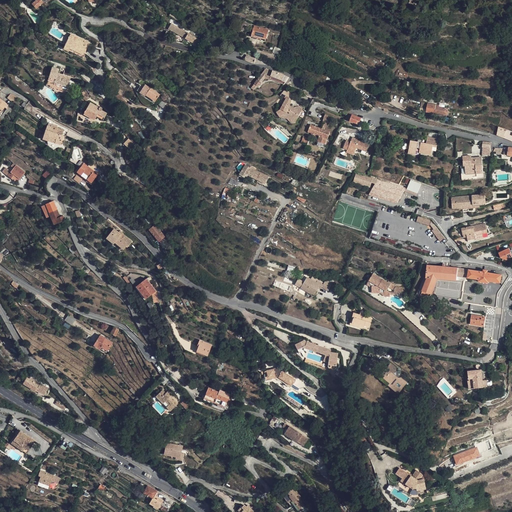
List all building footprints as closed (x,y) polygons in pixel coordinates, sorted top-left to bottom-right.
[(44,2),(41,0),(36,0),(32,4),(37,8),(44,2)] [(87,9),(83,1),(79,3),(76,7),(87,15),(90,12),(87,9)] [(188,33),(173,25),(170,31),(185,38),(188,33)] [(269,30),(266,29),(254,29),(252,37),(261,39),(262,37),(267,38),(269,30)] [(196,38),(188,33),(185,38),(193,43),(198,45),(201,40),(196,38)] [(90,43),(71,34),(64,49),(83,58),(90,43)] [(282,49),(275,46),(273,52),(280,54),(282,49)] [(251,57),(246,55),(245,60),(248,61),(255,64),(256,58),(251,57)] [(59,69),(52,67),(50,77),(52,77),(51,81),(57,83),(57,81),(69,84),(71,77),(74,78),(75,74),(70,73),(69,76),(64,74),(61,73),(58,73),(59,70),(59,69)] [(282,74),(266,68),(265,70),(258,80),(262,83),(266,78),(270,79),(271,76),(282,80),(286,82),(289,77),(282,74)] [(93,79),(85,74),(82,78),(90,83),(93,79)] [(282,80),(271,76),(270,79),(284,84),(286,82),(282,80)] [(160,95),(151,88),(146,95),(156,101),(160,95)] [(291,94),(285,89),(280,95),(286,99),(281,109),(277,112),(280,117),(284,114),(292,118),(292,123),(296,123),(303,109),(300,107),(297,107),(295,107),(295,108),(290,105),(292,102),(291,98),(289,97),(291,94)] [(13,94),(10,94),(7,98),(13,102),(17,97),(13,94)] [(100,107),(88,102),(86,105),(88,107),(84,114),(95,120),(97,116),(104,120),(107,113),(102,110),(102,109),(102,108),(102,107),(101,107),(100,107)] [(438,105),(428,104),(427,112),(447,115),(449,108),(438,107),(438,105)] [(292,118),(284,114),(280,117),(287,119),(292,123),(292,118)] [(333,117),(325,114),(323,121),(327,122),(331,123),(333,117)] [(353,115),(350,121),(353,122),(360,125),(362,119),(353,115)] [(51,127),(48,125),(45,135),(43,138),(43,139),(61,144),(65,130),(57,128),(56,128),(51,127)] [(321,128),(311,125),(310,125),(309,125),(308,127),(310,128),(308,132),(320,136),(318,141),(318,142),(317,145),(323,148),(325,144),(326,144),(327,139),(328,139),(331,132),(324,129),(321,128)] [(498,128),(497,134),(497,135),(503,137),(506,129),(499,127),(498,128)] [(27,136),(18,129),(16,132),(22,137),(21,137),(24,140),(27,136)] [(511,131),(506,129),(503,137),(511,140),(511,131)] [(310,138),(304,136),(302,142),(308,144),(310,138)] [(370,144),(352,137),(351,141),(347,139),(343,148),(348,150),(348,149),(355,152),(357,148),(363,150),(367,152),(370,144)] [(436,139),(428,137),(427,143),(411,140),(408,153),(416,154),(417,148),(420,148),(419,153),(432,155),(433,145),(437,146),(438,140),(437,139),(436,139)] [(135,145),(129,138),(124,144),(130,150),(135,145)] [(491,147),(483,147),(482,154),(490,155),(491,147)] [(472,158),(471,155),(463,156),(463,166),(465,166),(466,174),(483,173),(482,157),(472,158)] [(101,171),(91,163),(88,166),(84,163),(81,167),(77,172),(78,172),(74,179),(79,183),(84,177),(92,183),(101,171)] [(269,177),(246,165),(240,174),(245,178),(246,176),(247,177),(249,175),(259,180),(265,184),(269,177)] [(20,169),(16,166),(11,172),(10,171),(7,174),(7,175),(15,182),(17,180),(18,178),(20,179),(23,175),(18,171),(20,169)] [(141,175),(137,173),(134,178),(143,183),(145,179),(141,175)] [(372,183),(373,178),(369,176),(356,173),(353,183),(370,188),(372,183)] [(405,188),(379,180),(375,187),(374,186),(371,192),(379,196),(380,195),(388,199),(390,197),(398,202),(405,188)] [(421,184),(411,180),(407,189),(417,193),(421,184)] [(356,197),(342,193),(340,197),(354,202),(356,197)] [(486,204),(485,194),(474,195),(451,198),(452,208),(463,208),(468,208),(477,207),(480,207),(479,205),(486,204)] [(368,201),(356,197),(354,202),(366,206),(368,201)] [(60,217),(54,201),(46,204),(48,211),(44,212),(47,217),(51,216),(54,224),(66,220),(64,215),(60,217)] [(380,205),(368,201),(366,206),(378,210),(380,205)] [(417,216),(416,222),(430,225),(431,219),(417,216)] [(439,238),(438,229),(431,220),(430,224),(434,229),(432,231),(438,239),(439,238)] [(487,232),(485,223),(462,229),(463,235),(467,234),(467,237),(468,241),(476,240),(476,238),(483,236),(483,233),(487,232)] [(161,232),(155,225),(149,230),(159,241),(165,236),(161,232)] [(119,232),(114,228),(106,238),(114,245),(115,243),(123,250),(127,246),(128,247),(133,241),(124,234),(123,235),(119,232)] [(502,261),(511,256),(511,255),(508,248),(498,252),(502,261)] [(458,268),(428,266),(427,278),(424,277),(419,289),(421,290),(419,294),(421,295),(420,297),(429,300),(437,278),(457,280),(457,276),(458,268)] [(468,278),(469,270),(469,268),(459,267),(459,268),(458,277),(468,278)] [(483,272),(469,270),(468,278),(479,280),(479,281),(488,283),(489,281),(500,283),(501,275),(487,272),(487,271),(484,270),(483,272)] [(391,284),(373,274),(369,281),(370,281),(370,282),(370,283),(370,284),(371,285),(372,286),(372,287),(372,293),(381,293),(381,292),(385,292),(385,295),(385,296),(390,296),(390,295),(394,295),(394,290),(396,287),(391,284)] [(157,289),(147,277),(137,285),(147,297),(157,289)] [(312,280),(307,277),(302,286),(308,289),(307,292),(314,295),(318,287),(321,289),(323,285),(316,281),(314,284),(311,282),(312,280)] [(275,279),(273,285),(289,292),(291,286),(275,279)] [(323,285),(322,287),(328,291),(332,285),(326,281),(323,285)] [(360,315),(353,313),(350,325),(363,329),(364,326),(369,327),(372,318),(363,316),(360,315)] [(76,319),(69,314),(64,320),(71,325),(76,319)] [(486,317),(472,315),(470,324),(484,326),(486,317)] [(113,343),(100,335),(94,345),(100,349),(102,347),(108,351),(113,343)] [(212,345),(199,340),(197,346),(198,346),(196,351),(208,355),(212,345)] [(312,343),(304,340),(295,344),(298,350),(303,347),(316,352),(323,354),(325,348),(314,344),(312,343)] [(323,354),(325,354),(329,356),(330,352),(331,352),(331,350),(325,348),(323,354)] [(331,352),(330,352),(329,356),(328,367),(329,368),(334,369),(336,368),(338,353),(331,352)] [(396,367),(391,362),(378,378),(388,386),(398,394),(408,382),(402,377),(401,371),(397,371),(396,367)] [(285,371),(278,366),(276,369),(276,368),(274,368),(274,369),(267,371),(268,377),(276,376),(276,377),(278,376),(279,377),(291,385),(292,384),(299,389),(305,387),(295,381),(296,380),(285,373),(285,371)] [(483,380),(482,370),(468,371),(470,380),(468,380),(469,389),(484,387),(483,380)] [(37,381),(30,377),(29,378),(27,377),(25,379),(23,378),(21,382),(36,391),(37,390),(38,387),(44,391),(45,391),(47,388),(41,383),(40,385),(36,383),(37,381)] [(219,392),(208,387),(206,393),(204,398),(225,407),(230,394),(219,389),(219,392)] [(166,393),(162,390),(156,396),(163,403),(165,401),(168,405),(166,407),(170,411),(178,404),(174,400),(173,401),(171,399),(169,397),(172,394),(168,391),(166,393)] [(191,403),(186,398),(180,403),(186,409),(191,403)] [(308,439),(285,423),(283,426),(287,429),(284,434),(303,446),(308,439)] [(21,431),(19,430),(11,442),(27,453),(29,450),(14,440),(21,431)] [(35,441),(21,431),(14,440),(29,450),(35,441)] [(70,441),(65,438),(61,446),(66,448),(70,441)] [(493,450),(490,441),(477,447),(477,448),(480,456),(493,450)] [(182,448),(166,443),(163,454),(170,456),(179,459),(180,454),(182,448)] [(480,456),(477,448),(455,456),(458,464),(480,456)] [(403,472),(397,481),(409,488),(413,488),(413,490),(422,489),(420,479),(416,480),(416,478),(419,474),(413,470),(409,476),(403,472)] [(54,476),(41,471),(39,476),(41,476),(39,482),(50,485),(52,480),(54,476)] [(153,489),(148,486),(144,492),(153,497),(150,503),(159,508),(163,500),(156,496),(159,492),(157,491),(153,489)] [(295,491),(292,488),(287,492),(290,496),(300,509),(305,505),(299,498),(301,497),(296,490),(295,491)] [(300,509),(290,496),(287,497),(297,511),(300,509)] [(170,499),(167,497),(165,500),(173,505),(175,502),(170,499)]
